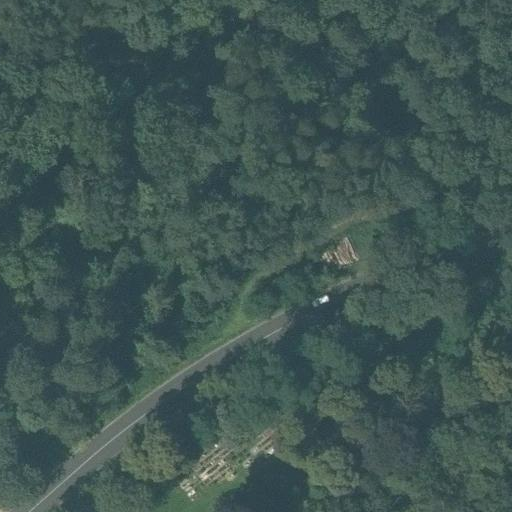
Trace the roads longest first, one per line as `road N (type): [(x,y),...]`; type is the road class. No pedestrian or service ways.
road 1 (tertiary): [(32,511),(223,363),(511,225)]
road 2 (track): [(258,0),(90,339),(64,482)]
